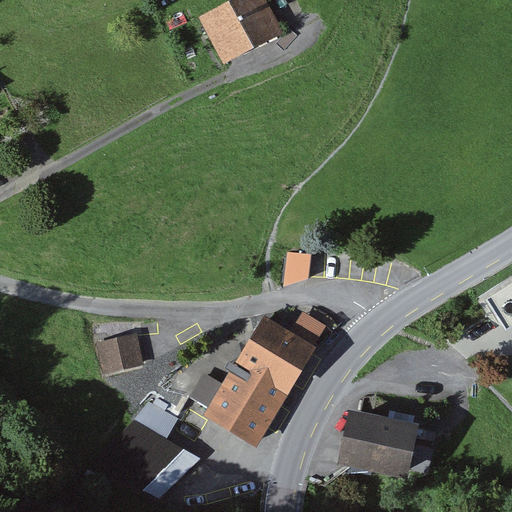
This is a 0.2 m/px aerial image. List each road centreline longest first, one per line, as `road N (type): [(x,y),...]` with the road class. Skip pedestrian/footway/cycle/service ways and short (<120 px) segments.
road 1 (tertiary): [(511,246),(381,324),(346,359),(313,402),(279,511)]
road 2 (track): [(301,37),(0,198)]
road 3 (track): [(0,283),(58,300),(150,309),(277,302)]
